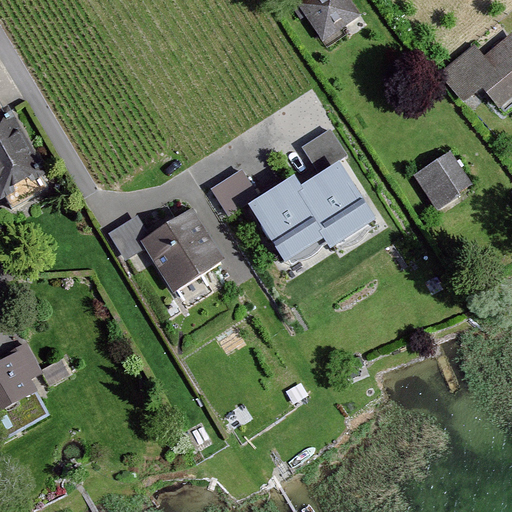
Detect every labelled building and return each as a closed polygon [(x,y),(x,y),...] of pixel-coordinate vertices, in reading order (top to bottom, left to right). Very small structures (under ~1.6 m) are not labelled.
[(343,0),(299,0),(293,4),(319,45),(357,21),(343,0)] [(470,49),(436,74),(459,106),(478,91),(493,112),(511,97),(511,45),(506,37),(477,59),(470,49)] [(5,111),(0,113),(0,201),(41,180),(5,111)] [(328,121),(293,142),(314,176),(333,164),(348,155),(328,121)] [(446,155),(409,179),(431,212),(468,189),(446,155)] [(367,220),(333,164),(314,176),(290,191),(324,246),(367,220)] [(235,165),(203,184),(221,212),(241,207),(255,198),(235,165)] [(255,198),(241,207),(276,265),(319,240),(290,191),(284,181),(255,198)] [(134,245),(149,236),(134,213),(104,231),(119,254),(134,245)] [(149,236),(134,245),(166,298),(218,267),(185,214),(149,236)] [(12,359),(0,364),(0,404),(29,389),(12,359)]
